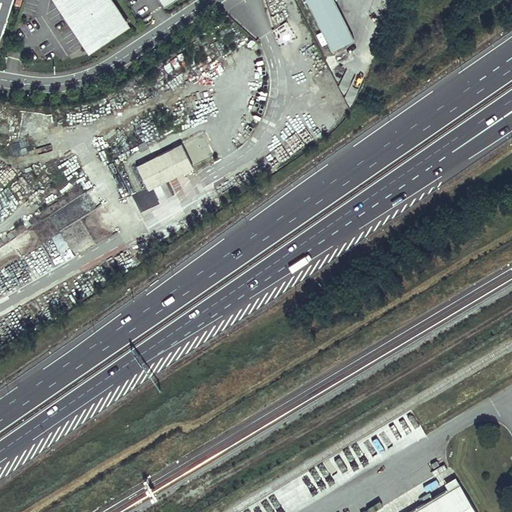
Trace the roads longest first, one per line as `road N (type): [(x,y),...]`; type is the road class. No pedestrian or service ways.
road 1 (motorway): [(0,450),(431,154)]
road 2 (track): [(511,306),(214,484)]
road 3 (motorway): [(284,218),(0,413)]
road 4 (motorway): [(511,46),(284,218)]
road 5 (motorway): [(511,68),(284,218)]
road 6 (residential): [(210,0),(70,83),(0,78)]
